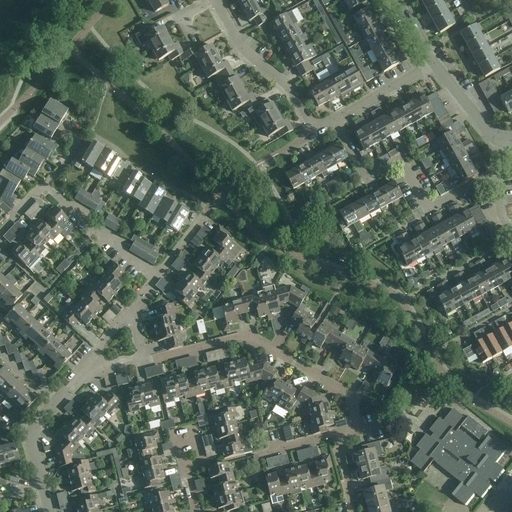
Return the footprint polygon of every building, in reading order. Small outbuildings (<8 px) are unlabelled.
[(168,7),(164,0),(144,0),(148,6),(150,5),(155,14),(168,7)] [(261,15),(257,8),(262,5),(259,0),(253,0),(241,7),(249,22),(254,20),(258,27),(269,21),(265,14),(261,15)] [(316,0),(312,0),(317,9),(321,6),(316,0)] [(366,0),(342,0),(346,6),(344,7),(347,13),(364,3),(367,1),(366,0)] [(428,12),(442,3),(440,0),(422,0),(422,1),(428,12)] [(434,22),(448,14),(442,3),(428,12),(434,22)] [(466,4),(462,7),(468,18),(473,16),(466,4)] [(359,29),(374,21),(368,9),(353,18),(359,29)] [(324,23),(328,21),(324,12),(320,15),(324,23)] [(334,24),(338,22),(333,13),(329,16),(334,24)] [(455,26),(448,14),(434,22),(440,34),(455,26)] [(277,34),(292,26),(286,15),(271,23),(277,34)] [(374,21),(359,29),(355,31),(358,36),(362,34),(365,40),(383,30),(379,23),(378,23),(376,19),(374,21)] [(331,34),(335,32),(328,21),(324,23),(325,24),(320,27),(324,33),(329,31),(331,34)] [(342,38),(345,36),(338,22),(334,24),(342,38)] [(296,24),(292,26),(277,34),(284,45),(303,35),(296,24)] [(460,34),(466,45),(481,37),(474,26),(460,34)] [(152,49),(170,39),(163,27),(153,33),(150,28),(136,36),(142,46),(148,43),(152,49)] [(371,51),(386,43),(380,32),(383,30),(365,40),(371,51)] [(290,56),(305,48),(302,43),(310,38),(307,32),(303,35),(284,45),(290,56)] [(335,32),(331,34),(337,45),(341,43),(335,32)] [(345,36),(342,38),(346,47),(350,44),(345,36)] [(481,37),(466,45),(472,56),(487,48),(481,37)] [(171,61),(181,55),(183,54),(177,44),(173,46),(170,39),(152,49),(159,62),(168,57),(171,61)] [(377,62),(392,54),(386,43),(371,51),(377,62)] [(305,48),(290,56),(296,68),(317,56),(310,45),(305,48)] [(342,45),(334,50),(336,54),(344,49),(342,45)] [(194,55),(201,67),(219,58),(212,46),(196,54),(194,48),(183,54),(181,55),(184,61),(194,55)] [(487,48),(472,56),(478,67),(493,59),(487,48)] [(354,61),(358,58),(353,50),(349,52),(354,61)] [(320,58),(322,62),(330,57),(328,53),(320,58)] [(392,54),(377,62),(384,73),(401,63),(397,56),(394,57),(392,54)] [(217,74),(220,80),(232,73),(227,62),(222,65),(219,58),(201,67),(208,79),(217,74)] [(322,62),(320,58),(312,62),(314,66),(322,62)] [(358,58),(354,61),(358,68),(362,66),(358,58)] [(493,59),(478,67),(485,78),(499,70),(493,59)] [(301,77),(313,71),(309,64),(298,70),(301,77)] [(364,85),(363,83),(352,64),(349,66),(348,67),(348,69),(348,71),(343,74),(353,92),(364,85)] [(500,73),(503,77),(510,73),(507,69),(500,73)] [(330,77),(340,95),(342,97),(353,92),(343,74),(341,70),(330,77)] [(366,83),(370,81),(365,72),(362,75),(366,83)] [(219,87),(226,99),(243,90),(236,77),(235,77),(232,73),(220,80),(223,85),(219,87)] [(503,77),(500,73),(493,77),(496,81),(503,77)] [(329,101),(340,95),(330,77),(319,83),(329,101)] [(481,90),(492,84),(489,79),(478,85),(481,90)] [(257,80),(256,91),(268,92),(268,81),(257,80)] [(318,107),(329,101),(319,83),(308,89),(318,107)] [(484,95),(495,90),(492,84),(481,90),(484,95)] [(241,106),(245,111),(257,105),(251,94),(247,96),(243,90),(226,99),(232,111),(241,106)] [(414,90),(410,92),(424,118),(433,113),(431,109),(428,104),(425,99),(422,93),(417,95),(414,90)] [(487,101),(498,95),(495,90),(484,95),(487,101)] [(410,103),(406,105),(416,122),(424,118),(410,92),(405,95),(410,103)] [(428,104),(439,98),(436,93),(425,99),(428,104)] [(508,114),(511,111),(511,93),(500,99),(501,100),(504,105),(506,110),(508,114)] [(498,95),(487,101),(490,106),(501,100),(500,99),(498,95)] [(431,109),(442,103),(439,98),(428,104),(431,109)] [(397,99),(393,102),(407,127),(416,122),(406,105),(401,108),(397,99)] [(51,100),(43,115),(60,125),(69,110),(51,100)] [(501,100),(490,106),(493,111),(504,105),(501,100)] [(392,112),(389,115),(398,132),(407,127),(393,102),(388,104),(392,112)] [(260,110),(257,105),(245,111),(248,117),(255,113),(261,125),(279,115),(272,103),(260,110)] [(433,113),(434,114),(445,108),(442,103),(431,109),(433,113)] [(506,110),(504,105),(493,111),(496,116),(506,110)] [(434,114),(437,120),(448,114),(445,108),(434,114)] [(380,109),(376,111),(390,137),(398,132),(389,115),(385,117),(380,109)] [(375,122),(372,124),(381,141),(390,137),(376,111),(371,114),(375,122)] [(437,120),(440,125),(451,119),(448,114),(437,120)] [(52,140),(60,125),(43,115),(32,133),(37,135),(44,140),(46,136),(52,140)] [(283,122),(279,115),(261,125),(268,137),(278,133),(280,138),(293,131),(287,120),(283,122)] [(363,118),(358,120),(373,146),(381,141),(372,124),(367,126),(363,118)] [(454,125),(454,124),(451,119),(440,125),(443,130),(454,125)] [(364,151),(373,146),(358,120),(354,123),(358,131),(354,134),(364,151)] [(441,151),(459,141),(457,137),(465,132),(459,121),(454,124),(454,125),(443,130),(434,135),(437,140),(435,141),(441,151)] [(423,137),(427,143),(435,139),(432,132),(423,137)] [(28,150),(47,161),(51,154),(54,156),(58,148),(44,140),(37,135),(28,150)] [(427,143),(423,137),(415,141),(419,148),(427,143)] [(459,141),(441,151),(445,159),(471,145),(469,140),(461,144),(459,141)] [(333,149),(329,151),(337,166),(348,159),(338,142),(331,146),(333,149)] [(94,169),(105,150),(94,143),(89,151),(82,147),(71,164),(79,169),(83,163),(94,169)] [(410,153),(406,145),(401,148),(405,155),(410,153)] [(450,168),(468,158),(466,154),(474,149),(471,145),(445,159),(450,168)] [(337,166),(329,151),(327,148),(320,152),(321,155),(318,157),(326,172),(337,166)] [(396,149),(392,151),(391,152),(394,157),(395,156),(399,154),(396,149)] [(15,162),(37,175),(42,166),(44,167),(47,161),(28,150),(24,157),(20,155),(15,162)] [(104,175),(115,158),(116,156),(105,150),(94,169),(104,175)] [(326,172),(318,157),(316,154),(309,158),(310,161),(307,163),(315,177),(326,172)] [(468,158),(450,168),(455,176),(481,162),(478,157),(470,162),(468,158)] [(120,181),(129,166),(130,164),(123,160),(121,162),(115,158),(104,175),(112,180),(113,178),(120,181)] [(379,158),(371,163),(374,168),(382,163),(379,158)] [(421,162),(425,170),(431,167),(426,159),(421,162)] [(296,169),(304,183),(306,187),(311,184),(312,182),(310,180),(315,177),(307,163),(306,160),(298,164),(300,167),(296,169)] [(7,172),(22,181),(24,182),(28,175),(35,178),(37,175),(15,162),(13,161),(7,172)] [(483,166),(481,162),(455,176),(460,185),(477,175),(475,171),(483,166)] [(130,197),(142,177),(136,173),(137,171),(129,166),(120,181),(119,184),(126,188),(123,193),(130,197)] [(425,170),(429,176),(434,172),(431,167),(425,170)] [(304,183),(296,169),(285,175),(293,190),(304,183)] [(22,181),(7,172),(4,171),(0,178),(0,187),(6,191),(2,198),(13,205),(18,197),(14,195),(22,181)] [(139,207),(152,186),(145,181),(146,179),(142,177),(130,197),(138,201),(135,205),(139,207)] [(383,189),(391,204),(402,197),(394,183),(383,189)] [(436,188),(441,196),(445,194),(440,185),(436,188)] [(153,216),(164,198),(166,194),(152,186),(139,207),(153,216)] [(372,195),(380,210),(391,204),(383,189),(372,195)] [(86,206),(92,196),(86,193),(80,203),(86,206)] [(361,201),(369,216),(380,210),(372,195),(361,201)] [(92,196),(86,206),(90,208),(95,212),(102,201),(96,198),(95,198),(92,196)] [(168,224),(178,207),(164,198),(153,216),(168,224)] [(350,207),(359,222),(369,216),(361,201),(350,207)] [(33,208),(39,213),(42,210),(36,204),(33,208)] [(458,205),(454,207),(468,233),(470,237),(479,232),(477,230),(475,225),(472,219),(469,214),(467,211),(463,213),(458,205)] [(50,224),(61,234),(68,227),(66,225),(69,221),(55,207),(47,215),(53,220),(50,224)] [(178,207),(168,224),(166,226),(177,233),(189,213),(178,207)] [(353,225),(361,238),(360,239),(362,243),(368,239),(366,235),(364,231),(359,222),(350,207),(339,213),(342,219),(337,221),(342,231),(353,225)] [(454,218),(449,220),(459,238),(468,233),(454,207),(449,210),(454,218)] [(39,213),(33,208),(30,211),(36,217),(39,213)] [(472,219),(482,213),(479,208),(469,214),(472,219)] [(475,225),(485,219),(482,213),(472,219),(475,225)] [(436,217),(451,243),(453,247),(462,242),(459,238),(449,220),(445,223),(441,214),(436,217)] [(111,229),(117,219),(110,215),(104,225),(111,229)] [(436,228),(432,230),(442,248),(451,243),(436,217),(432,220),(436,228)] [(117,219),(111,229),(117,233),(123,223),(117,219)] [(485,219),(475,225),(477,230),(488,224),(485,219)] [(61,234),(50,224),(47,227),(41,221),(33,229),(48,244),(52,239),(54,241),(61,234)] [(424,224),(419,227),(433,252),(435,256),(444,251),(442,248),(432,230),(428,232),(424,224)] [(480,235),(491,229),(488,224),(477,230),(479,232),(480,235)] [(12,230),(18,236),(21,233),(15,227),(12,230)] [(216,250),(227,259),(234,252),(231,250),(235,246),(225,238),(228,234),(219,227),(215,232),(218,235),(212,241),(219,247),(216,250)] [(419,237),(415,240),(425,257),(433,252),(419,227),(415,229),(419,237)] [(48,244),(33,229),(25,238),(31,243),(28,246),(39,257),(46,249),(44,247),(48,244)] [(483,241),(494,235),(491,229),(480,235),(483,241)] [(18,236),(12,230),(8,234),(14,240),(18,236)] [(198,235),(204,240),(207,237),(200,232),(198,235)] [(407,234),(402,236),(416,262),(425,257),(415,240),(411,242),(407,234)] [(204,240),(198,235),(195,239),(201,244),(204,240)] [(494,235),(483,241),(486,246),(497,240),(494,235)] [(407,267),(416,262),(402,236),(398,238),(402,247),(397,249),(407,267)] [(141,245),(149,249),(152,251),(154,247),(140,239),(138,243),(141,245)] [(141,245),(138,243),(136,242),(135,244),(130,252),(135,255),(141,245)] [(39,257),(28,246),(25,250),(19,244),(12,252),(27,267),(30,262),(32,264),(39,257)] [(143,259),(149,249),(141,245),(135,255),(143,259)] [(200,257),(215,269),(219,265),(221,267),(227,259),(216,250),(213,254),(207,248),(200,257)] [(148,263),(154,252),(152,251),(149,249),(143,259),(148,263)] [(154,252),(148,263),(154,266),(160,255),(154,252)] [(497,254),(492,256),(497,264),(507,282),(511,279),(511,270),(506,260),(501,262),(497,254)] [(265,259),(261,255),(256,261),(256,262),(257,269),(265,259)] [(178,260),(184,265),(187,261),(181,256),(178,260)] [(489,269),(499,286),(507,282),(497,264),(492,256),(488,259),(492,267),(489,269)] [(196,274),(208,283),(214,276),(212,274),(215,269),(200,257),(193,265),(199,271),(196,274)] [(184,265),(178,260),(175,263),(181,268),(184,265)] [(499,286),(489,269),(484,271),(480,263),(475,265),(480,274),(490,291),(499,286)] [(104,278),(101,281),(116,296),(123,288),(117,282),(125,274),(114,264),(102,276),(104,278)] [(471,278),(481,296),(490,291),(480,274),(475,265),(471,268),(475,276),(471,278)] [(422,275),(425,280),(431,276),(428,271),(422,275)] [(180,281),(196,294),(199,290),(201,291),(208,283),(196,274),(193,278),(187,273),(180,281)] [(481,296),(471,278),(467,281),(462,273),(458,275),(473,301),(481,296)] [(425,280),(422,275),(414,279),(417,285),(425,280)] [(454,288),(464,305),(473,301),(458,275),(453,277),(458,286),(454,288)] [(238,283),(237,277),(230,286),(231,291),(240,288),(238,283)] [(47,278),(43,282),(49,288),(53,284),(47,278)] [(5,279),(0,284),(0,297),(2,300),(13,288),(5,279)] [(108,304),(116,296),(101,281),(97,285),(95,284),(88,291),(99,302),(102,298),(108,304)] [(196,294),(180,281),(173,290),(179,295),(177,299),(188,308),(194,300),(192,298),(196,294)] [(464,305),(454,288),(450,290),(445,282),(440,284),(455,310),(464,305)] [(219,283),(215,288),(220,292),(224,287),(219,283)] [(165,289),(159,284),(156,287),(162,292),(165,289)] [(262,287),(264,292),(269,316),(279,313),(277,305),(281,304),(281,305),(288,303),(298,309),(301,303),(302,304),(307,295),(291,286),(278,290),(275,290),(273,284),(262,287)] [(446,315),(455,310),(440,284),(436,287),(441,295),(436,298),(446,315)] [(13,288),(2,300),(7,305),(5,307),(9,311),(23,296),(13,288)] [(430,299),(435,296),(431,290),(427,292),(430,299)] [(83,301),(80,304),(94,319),(102,311),(96,305),(99,302),(88,291),(81,299),(83,301)] [(258,295),(242,299),(246,313),(256,311),(258,319),(269,316),(264,292),(258,293),(258,295)] [(48,304),(53,298),(49,294),(43,300),(48,304)] [(499,309),(508,304),(506,301),(505,298),(496,303),(496,304),(499,309)] [(235,316),(246,313),(242,299),(227,303),(227,305),(222,306),(225,318),(220,320),(223,332),(230,330),(229,326),(237,324),(235,316)] [(109,312),(115,317),(118,314),(119,315),(124,310),(116,303),(112,308),(112,309),(109,312)] [(307,341),(311,343),(317,332),(312,329),(316,322),(311,319),(312,317),(304,312),(307,307),(302,304),(301,303),(298,309),(290,322),(299,327),(296,334),(307,341)] [(87,327),(94,319),(80,304),(76,308),(74,306),(62,319),(73,329),(81,321),(87,327)] [(496,304),(490,307),(493,312),(499,309),(496,304)] [(152,322),(155,332),(174,327),(173,321),(175,321),(171,305),(169,306),(159,308),(157,309),(160,320),(152,322)] [(17,327),(28,315),(19,307),(5,321),(9,324),(11,322),(17,327)] [(480,313),(483,318),(490,314),(488,309),(480,313)] [(115,317),(109,312),(106,315),(106,314),(102,318),(109,325),(113,321),(112,320),(115,317)] [(483,318),(480,313),(471,318),(474,323),(483,318)] [(28,315),(17,327),(22,332),(19,335),(23,338),(37,323),(28,315)] [(474,323),(471,318),(463,323),(465,328),(474,323)] [(498,320),(511,344),(511,323),(507,326),(502,318),(498,320)] [(492,334),(502,352),(511,346),(511,344),(498,320),(494,323),(499,331),(492,334)] [(37,323),(23,338),(26,341),(29,338),(34,343),(45,332),(37,323)] [(325,342),(334,347),(341,334),(326,326),(325,328),(321,325),(317,332),(311,343),(320,348),(325,342)] [(175,332),(174,327),(155,332),(158,343),(165,341),(168,351),(182,348),(178,331),(175,332)] [(477,332),(492,358),(502,352),(492,334),(486,338),(481,330),(477,332)] [(45,332),(34,343),(39,348),(36,351),(40,354),(54,340),(45,332)] [(492,358),(477,332),(473,334),(478,343),(462,351),(467,360),(476,355),(481,364),(492,358)] [(339,360),(348,365),(358,348),(353,344),(354,342),(341,334),(334,347),(343,353),(339,360)] [(54,340),(40,354),(43,357),(46,355),(51,360),(62,348),(54,340)] [(393,364),(381,358),(382,356),(383,357),(390,345),(387,344),(379,356),(371,369),(380,374),(376,382),(383,386),(381,390),(387,393),(394,382),(390,380),(396,369),(391,367),(393,364)] [(62,348),(51,360),(56,365),(54,368),(58,371),(71,357),(62,348)] [(362,364),(371,369),(379,356),(364,348),(363,350),(358,348),(348,365),(358,371),(362,364)] [(215,353),(218,361),(222,360),(228,359),(226,349),(220,350),(220,351),(215,353)] [(218,361),(215,353),(211,354),(211,353),(205,354),(208,364),(214,362),(218,361)] [(186,360),(188,368),(192,367),(192,368),(198,366),(196,357),(189,358),(190,359),(186,360)] [(188,368),(186,360),(181,361),(181,360),(175,362),(178,372),(184,370),(184,369),(188,368)] [(264,381),(271,369),(264,364),(247,369),(245,360),(235,363),(240,383),(245,381),(246,384),(262,380),(264,381)] [(221,375),(225,389),(235,387),(234,384),(240,383),(235,363),(224,366),(226,374),(221,375)] [(0,389),(11,377),(7,373),(9,371),(6,367),(0,373),(0,389)] [(225,389),(221,375),(218,376),(215,368),(204,371),(209,391),(215,389),(215,392),(225,389)] [(271,369),(264,381),(269,385),(277,372),(271,369)] [(192,383),(195,397),(205,394),(204,392),(209,391),(204,371),(194,373),(196,382),(192,383)] [(116,377),(118,387),(128,384),(126,375),(116,377)] [(195,397),(192,383),(188,384),(185,376),(174,379),(179,398),(185,397),(185,399),(195,397)] [(0,396),(5,401),(22,383),(19,379),(16,382),(11,377),(0,389),(0,396)] [(422,378),(415,386),(419,388),(425,381),(422,378)] [(174,399),(179,398),(174,379),(163,381),(166,389),(161,390),(165,405),(175,402),(174,399)] [(272,401),(276,403),(287,386),(277,381),(273,388),(269,385),(261,397),(270,403),(272,401)] [(12,408),(27,392),(23,388),(25,386),(22,383),(5,401),(12,408)] [(150,385),(140,387),(145,407),(150,405),(151,408),(161,405),(157,391),(152,392),(150,385)] [(296,392),(287,386),(276,403),(281,406),(280,408),(289,414),(296,401),(292,399),(296,392)] [(139,408),(145,407),(140,387),(128,390),(130,398),(126,399),(129,413),(140,411),(139,408)] [(302,404),(309,391),(303,387),(296,400),(302,404)] [(311,420),(330,415),(327,403),(319,405),(316,395),(309,391),(302,404),(304,405),(307,415),(310,414),(311,420)] [(27,392),(12,408),(21,416),(38,398),(34,394),(32,397),(27,392)] [(88,403),(103,417),(106,414),(108,415),(120,403),(109,393),(102,401),(96,395),(88,403)] [(83,420),(94,431),(101,423),(99,421),(103,417),(88,403),(80,412),(86,417),(83,420)] [(216,429),(236,424),(234,419),(237,418),(234,408),(221,411),(221,416),(213,418),(216,429)] [(456,432),(465,420),(453,410),(443,422),(439,419),(429,431),(431,433),(429,437),(426,434),(416,448),(420,451),(410,463),(423,473),(433,462),(460,484),(451,495),(466,507),(475,495),(480,499),(490,486),(486,482),(489,479),(493,482),(503,470),(494,463),(504,451),(488,438),(478,450),(474,447),(476,444),(462,433),(459,435),(456,432)] [(206,415),(196,418),(199,428),(209,426),(206,415)] [(330,415),(311,420),(312,425),(310,426),(312,435),(326,432),(325,427),(333,425),(330,415)] [(462,425),(481,440),(489,431),(470,415),(465,420),(462,425)] [(66,426),(81,440),(85,436),(87,438),(94,431),(83,420),(80,423),(74,418),(66,426)] [(167,422),(170,430),(176,428),(173,420),(167,422)] [(170,430),(167,422),(160,423),(162,432),(170,430)] [(228,442),(242,439),(240,428),(237,429),(236,424),(216,429),(219,440),(227,438),(228,442)] [(54,452),(57,462),(71,458),(70,456),(80,446),(78,444),(81,440),(66,426),(59,434),(65,440),(54,452)] [(290,426),(283,428),(286,443),(293,441),(290,426)] [(136,459),(150,455),(149,451),(157,450),(155,441),(159,440),(157,433),(133,439),(134,443),(136,448),(134,449),(136,459)] [(206,448),(213,446),(212,442),(213,441),(212,436),(202,438),(203,444),(204,443),(206,448)] [(242,439),(228,442),(229,447),(221,449),(224,460),(243,455),(252,453),(249,441),(243,443),(242,439)] [(356,463),(357,468),(376,463),(375,458),(382,456),(378,442),(364,446),(365,453),(351,456),(353,464),(356,463)] [(169,443),(160,445),(162,455),(171,453),(169,443)] [(3,447),(7,463),(14,462),(16,465),(20,464),(15,444),(3,447)] [(213,446),(206,448),(207,453),(206,453),(207,459),(217,456),(215,450),(214,451),(213,446)] [(307,450),(309,458),(313,457),(313,458),(319,457),(317,447),(311,449),(307,450)] [(309,458),(307,450),(296,452),(299,462),(305,461),(305,460),(309,458)] [(150,455),(136,459),(139,469),(141,468),(143,473),(162,468),(160,458),(151,460),(150,455)] [(276,458),(278,466),(283,465),(283,466),(289,465),(287,455),(281,456),(281,457),(276,458)] [(313,473),(316,487),(326,484),(325,482),(331,481),(328,469),(332,468),(329,456),(323,457),(324,461),(315,464),(317,472),(313,473)] [(71,458),(57,462),(59,469),(73,465),(71,458)] [(278,466),(276,458),(272,459),(266,460),(269,470),(275,468),(274,467),(278,466)] [(67,472),(70,482),(89,477),(98,475),(95,464),(89,465),(87,461),(74,464),(75,469),(67,472)] [(219,481),(234,478),(231,468),(229,469),(227,463),(207,469),(210,479),(218,477),(219,481)] [(378,469),(376,463),(357,468),(359,472),(356,473),(358,481),(372,478),(373,484),(376,483),(388,480),(385,467),(378,469)] [(316,487),(313,473),(308,474),(306,466),(295,469),(300,488),(305,487),(306,490),(316,487)] [(165,479),(162,468),(143,473),(144,478),(142,479),(144,489),(159,486),(157,481),(165,479)] [(302,494),(300,488),(295,469),(285,472),(287,480),(282,481),(286,495),(291,493),(291,497),(302,494)] [(172,489),(179,488),(178,474),(170,475),(172,489)] [(286,495),(282,481),(278,482),(276,474),(265,477),(272,505),(283,502),(282,496),(286,495)] [(89,477),(70,482),(73,493),(81,491),(82,495),(96,492),(93,482),(90,482),(89,477)] [(196,491),(205,490),(204,478),(194,479),(196,491)] [(234,478),(219,481),(220,485),(212,488),(215,499),(235,494),(234,489),(236,488),(234,478)] [(364,492),(367,506),(387,501),(384,492),(392,490),(390,480),(388,480),(376,483),(377,489),(364,492)] [(111,490),(114,489),(113,487),(118,485),(117,481),(109,483),(111,490)] [(114,489),(111,490),(111,491),(106,493),(107,497),(115,495),(114,489)] [(150,503),(152,508),(171,503),(169,493),(161,495),(159,490),(145,494),(148,504),(150,503)] [(58,506),(67,504),(63,491),(54,493),(58,506)] [(235,494),(215,499),(218,509),(226,507),(227,511),(242,508),(246,507),(241,492),(235,494)] [(75,506),(76,511),(97,511),(98,511),(97,507),(99,506),(97,496),(83,500),(84,503),(75,506)] [(389,509),(387,501),(367,506),(368,511),(397,511),(396,507),(389,509)] [(173,511),(171,503),(152,508),(152,511),(173,511)]
